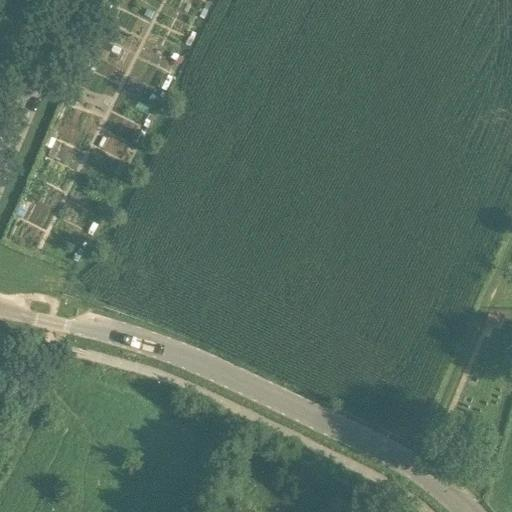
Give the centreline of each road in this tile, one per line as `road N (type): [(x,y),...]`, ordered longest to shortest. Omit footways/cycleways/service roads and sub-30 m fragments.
road 1 (tertiary): [(465,511),(407,463),(234,379),(153,348),(0,308)]
road 2 (track): [(407,463),(511,225)]
road 3 (residential): [(0,159),(71,0)]
